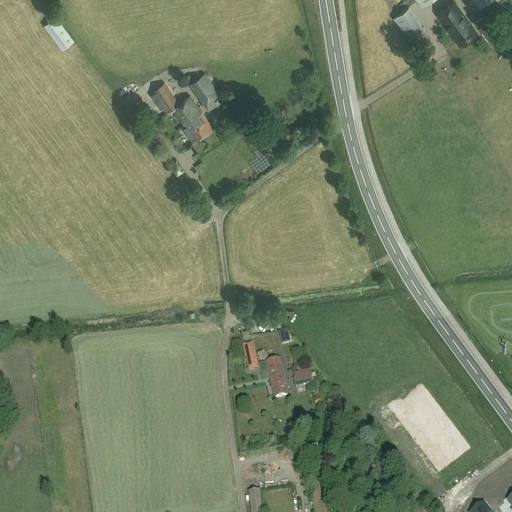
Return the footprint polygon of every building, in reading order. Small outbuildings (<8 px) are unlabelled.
[(478,34),(454,2),(437,14),(450,31),(451,31),(454,35),(453,36),(456,40),(455,41),(459,46),(460,45),(461,46),(478,34)] [(407,40),(412,37),(423,29),(409,8),(393,19),(407,40)] [(486,9),(481,13),(486,20),(492,16),(486,9)] [(45,25),(63,49),(74,41),(56,17),(45,25)] [(215,98),(219,95),(204,74),(189,84),(208,111),(219,103),(215,98)] [(192,140),(197,136),(198,138),(213,128),(190,96),(179,104),(164,83),(152,91),(167,113),(173,109),(184,125),(188,123),(189,125),(184,129),(192,140)] [(248,371),(258,369),(253,343),(242,345),(245,358),(246,358),(248,371)] [(266,361),(267,368),(273,398),(287,395),(280,358),(266,361)] [(294,378),(293,378),(295,387),(313,383),(311,374),(310,374),(309,370),(294,373),(295,377),(294,378)] [(262,511),(260,490),(249,492),(251,511),(262,511)]
